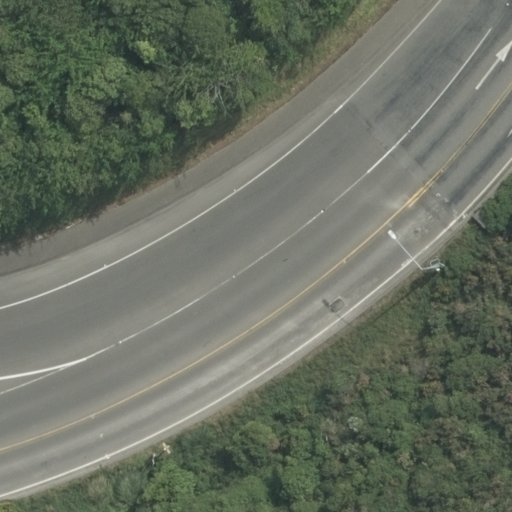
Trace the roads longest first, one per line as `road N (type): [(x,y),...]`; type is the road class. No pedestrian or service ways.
road 1 (secondary): [(392,199),(286,303),(200,363),(111,409),(0,450)]
road 2 (motorway): [(0,336),(83,316),(392,199)]
road 3 (secondary): [(511,20),(392,199)]
